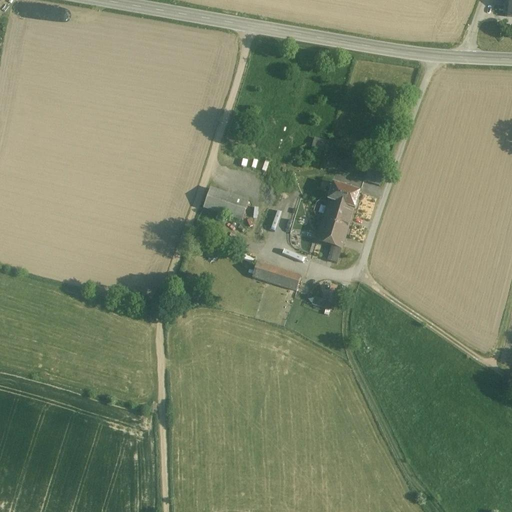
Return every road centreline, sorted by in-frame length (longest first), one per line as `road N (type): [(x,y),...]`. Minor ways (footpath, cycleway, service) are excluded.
road 1 (secondary): [(103,0),(463,57)]
road 2 (track): [(445,511),(400,453),(348,339),(359,270)]
road 3 (track): [(164,313),(168,511)]
